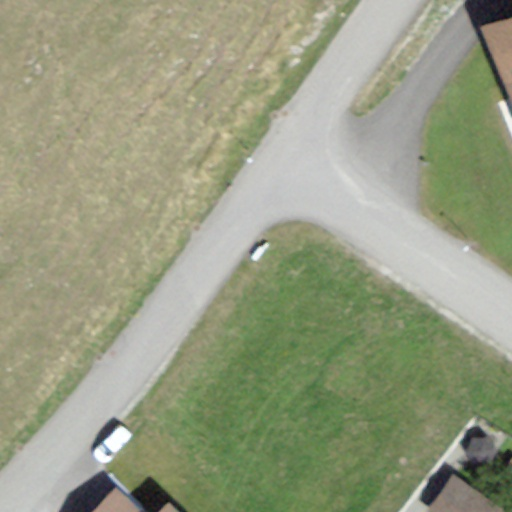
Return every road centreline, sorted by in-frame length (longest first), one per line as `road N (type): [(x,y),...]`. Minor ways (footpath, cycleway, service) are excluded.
road 1 (residential): [(0,511),(239,220),(257,203),(285,195)]
road 2 (residential): [(285,195),(361,216),(511,314)]
road 3 (residential): [(285,195),(303,126),(389,0)]
